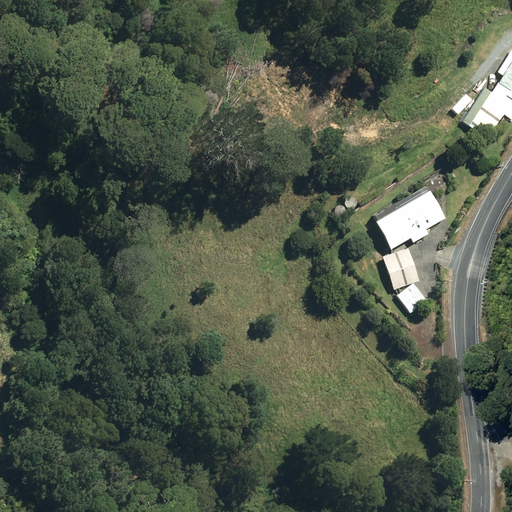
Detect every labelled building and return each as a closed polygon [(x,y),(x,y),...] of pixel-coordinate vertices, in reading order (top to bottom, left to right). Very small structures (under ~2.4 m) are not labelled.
[(511,57),(496,84),(511,93),(511,57)] [(493,95),(484,88),(459,121),(469,129),(493,95)] [(483,128),(490,132),(511,98),(505,94),(483,128)] [(511,117),(511,104),(503,116),(510,121),(511,117)] [(409,202),(371,223),(387,251),(408,239),(410,243),(426,235),(423,230),(443,219),(427,191),(425,192),(422,186),(405,195),(409,202)] [(380,258),(391,291),(417,282),(406,249),(380,258)] [(395,298),(408,315),(426,302),(413,285),(395,298)]
